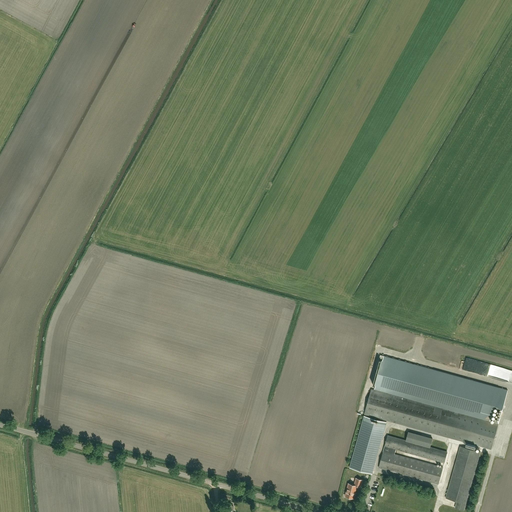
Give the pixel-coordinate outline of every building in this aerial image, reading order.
[(374,389),(499,423),(508,390),(384,356),(382,360),(379,360),(372,384),(376,385),(374,389)] [(493,365),(491,377),(510,380),(511,372),(506,371),(507,367),(493,365)] [(364,414),(491,450),(499,424),(371,389),(364,414)] [(364,416),(349,468),(372,474),(387,422),(364,416)] [(384,446),(383,451),(378,467),(438,484),(443,468),(395,454),(396,449),(444,463),(447,452),(430,447),(433,437),(408,431),(406,440),(387,435),(384,446)] [(464,511),(480,452),(460,447),(445,498),(456,501),(455,508),(464,511)] [(360,487),(361,480),(356,478),(354,485),(349,483),(345,496),(353,499),(357,486),(360,487)] [(232,511),(233,505),(231,505),(231,504),(226,503),(226,508),(224,508),(224,511),(232,511)]
